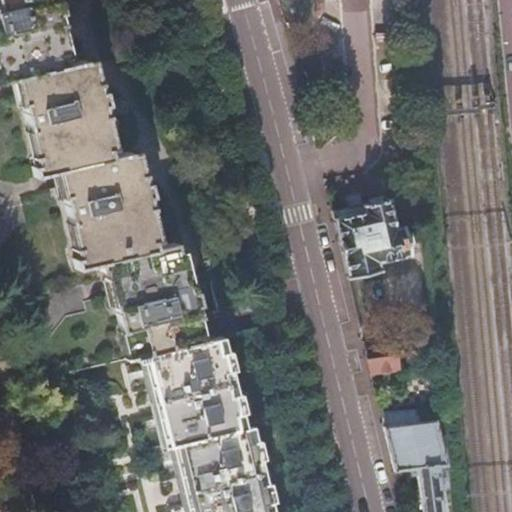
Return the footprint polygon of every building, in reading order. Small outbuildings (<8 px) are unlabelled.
[(0,0),(0,79),(13,77),(36,172),(55,168),(78,263),(103,257),(127,355),(146,351),(146,353),(198,340),(175,245),(155,249),(133,152),(112,157),(89,60),(68,64),(52,0),(0,0)] [(393,194),(330,210),(350,291),(380,284),(376,262),(407,253),(393,194)] [(198,340),(146,353),(169,447),(180,445),(196,511),(261,511),(241,429),(234,430),(212,336),(198,340)] [(396,367),(394,352),(366,357),(369,371),(396,367)] [(382,424),(393,469),(414,467),(421,511),(439,511),(432,464),(440,463),(433,418),(382,424)]
